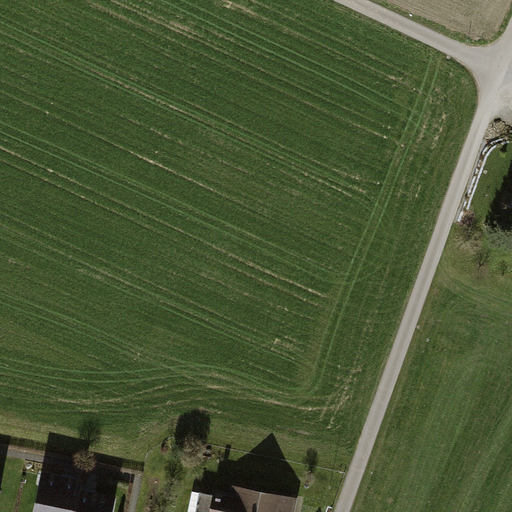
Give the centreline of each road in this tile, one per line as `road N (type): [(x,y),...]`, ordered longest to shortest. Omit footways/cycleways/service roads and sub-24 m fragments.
road 1 (residential): [(345,511),(495,65)]
road 2 (track): [(351,0),(495,65),(511,27)]
